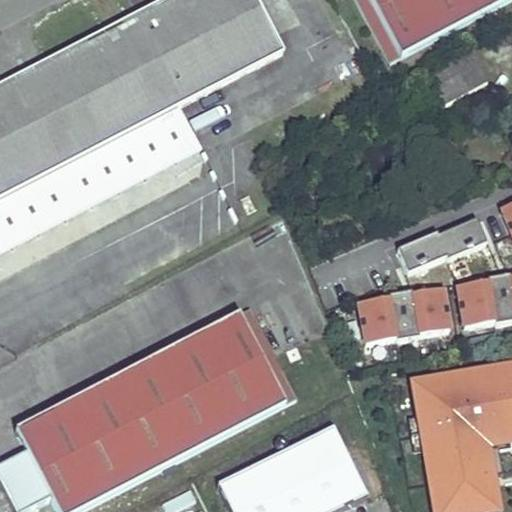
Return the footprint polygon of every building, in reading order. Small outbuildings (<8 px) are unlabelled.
[(17,80),(0,88),(0,200),(171,113),(284,56),(254,0),(171,0),(148,12),(52,62),(17,80)] [(511,0),(353,0),(391,69),(511,3),(511,0)] [(471,53),(423,78),(440,110),(488,84),(471,53)] [(171,113),(0,200),(0,256),(200,155),(171,113)] [(276,142),(298,136),(292,114),(270,121),(276,142)] [(511,207),(499,213),(511,243),(511,207)] [(438,239),(396,256),(408,280),(448,261),(449,264),(488,248),(477,225),(439,242),(438,239)] [(511,283),(454,295),(462,337),(511,327),(511,283)] [(445,293),(356,310),(364,352),(453,335),(445,293)] [(250,314),(16,435),(27,457),(51,503),(55,511),(87,511),(286,410),(259,356),(269,351),(250,314)] [(511,373),(414,389),(434,511),(494,511),(484,448),(511,443),(511,373)] [(344,511),(366,502),(332,432),(216,490),(227,511),(344,511)] [(27,457),(0,471),(0,487),(12,511),(32,511),(51,503),(27,457)]
